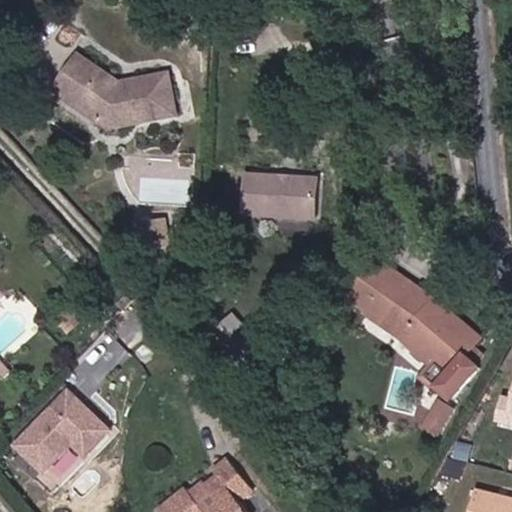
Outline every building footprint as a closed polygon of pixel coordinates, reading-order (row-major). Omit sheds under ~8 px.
[(121,75),(80,48),(64,75),(112,103),(105,113),(114,119),(179,111),(173,69),(121,75)] [(57,85),(105,113),(112,103),(64,75),(57,85)] [(239,171),(238,209),(310,211),(310,174),(239,171)] [(171,216),(165,217),(170,245),(177,243),(171,216)] [(165,217),(148,220),(152,247),(170,245),(165,217)] [(361,301),(386,316),(409,274),(385,261),(361,301)] [(429,285),(409,274),(386,316),(398,322),(429,285)] [(441,375),(477,323),(429,285),(398,322),(434,350),(425,362),(441,375)] [(63,316),(74,327),(98,304),(87,291),(63,316)] [(266,332),(267,304),(239,302),(239,309),(223,308),(222,330),(266,332)] [(107,334),(67,380),(87,397),(127,352),(107,334)] [(0,353),(0,362),(7,371),(16,363),(5,349),(0,353)] [(465,402),(495,366),(476,350),(446,386),(465,402)] [(74,386),(17,446),(49,476),(76,447),(91,461),(121,431),(74,386)] [(511,392),(510,399),(500,397),(494,419),(511,424),(511,392)] [(443,436),(460,407),(442,397),(426,426),(443,436)] [(173,508),(177,511),(269,511),(257,499),(270,485),(241,452),(225,467),(234,477),(215,493),(203,481),(173,508)] [(511,511),(511,499),(475,490),(469,511),(511,511)]
